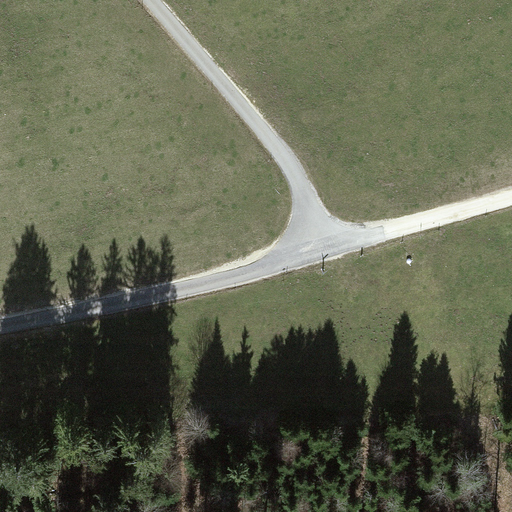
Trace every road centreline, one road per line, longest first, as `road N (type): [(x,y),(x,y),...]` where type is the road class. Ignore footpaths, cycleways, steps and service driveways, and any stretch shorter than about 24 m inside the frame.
road 1 (unclassified): [(0,322),(322,248)]
road 2 (unclassified): [(157,0),(227,81),(322,248)]
road 3 (track): [(322,248),(511,194)]
